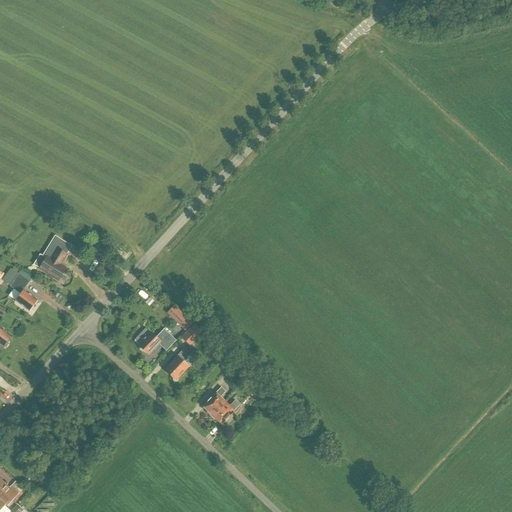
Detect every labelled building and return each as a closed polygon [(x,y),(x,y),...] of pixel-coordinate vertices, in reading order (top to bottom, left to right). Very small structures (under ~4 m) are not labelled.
[(60,265),(66,255),(56,249),(50,259),(46,257),(39,270),(46,274),(45,276),(52,281),(53,279),(58,282),(65,269),(60,265)] [(18,274),(11,270),(3,282),(9,287),(14,291),(10,297),(16,301),(15,301),(29,312),(30,310),(32,310),(34,307),(33,306),(37,302),(22,291),(32,278),(20,271),(18,274)] [(155,298),(149,302),(152,306),(158,303),(155,298)] [(174,305),(166,314),(170,317),(185,331),(192,323),(177,309),(174,305)] [(202,333),(193,324),(181,338),(190,346),(202,333)] [(0,347),(2,349),(11,337),(1,330),(2,328),(0,326),(0,347)] [(150,334),(147,331),(143,335),(141,334),(134,341),(139,345),(138,346),(139,347),(139,349),(141,351),(143,351),(148,355),(158,344),(160,346),(169,336),(164,331),(156,339),(150,333),(150,334)] [(182,362),(188,356),(183,351),(177,357),(164,371),(172,379),(172,380),(173,381),(174,382),(175,382),(177,382),(178,381),(178,380),(178,379),(178,378),(188,367),(182,362)] [(230,375),(238,368),(234,364),(227,371),(230,375)] [(264,400),(269,395),(258,385),(251,392),(257,397),(258,395),(264,400)] [(219,399),(225,392),(221,388),(214,394),(203,406),(208,410),(206,412),(210,416),(223,403),(219,399)] [(223,403),(210,416),(215,421),(217,419),(222,424),(233,412),(239,405),(235,401),(228,407),(223,403)] [(37,474),(33,480),(39,483),(43,477),(37,474)] [(23,489),(15,482),(10,487),(9,488),(0,480),(0,510),(5,505),(6,507),(18,494),(23,489)]
